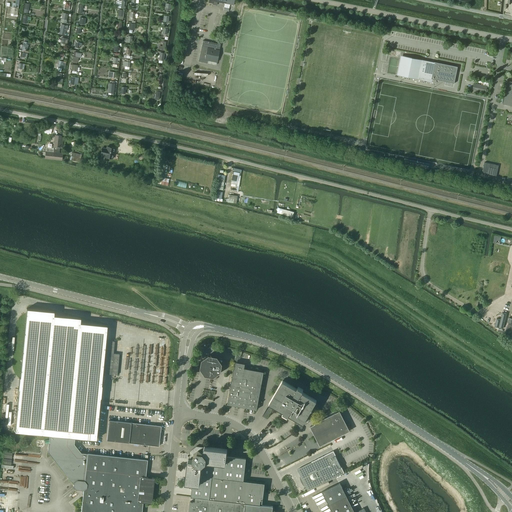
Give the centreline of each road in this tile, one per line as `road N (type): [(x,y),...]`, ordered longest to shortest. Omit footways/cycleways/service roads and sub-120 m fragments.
road 1 (track): [(0,166),(325,250),(511,371)]
road 2 (unclassified): [(511,229),(0,110)]
road 3 (tertiary): [(511,503),(451,452),(291,352),(211,327),(192,331)]
road 4 (unknown): [(247,433),(277,382),(352,425),(347,440),(274,478)]
road 5 (tertiary): [(192,331),(0,275)]
road 6 (unclassified): [(511,39),(318,0)]
road 7 (unclassified): [(291,511),(247,433),(218,417),(178,412)]
